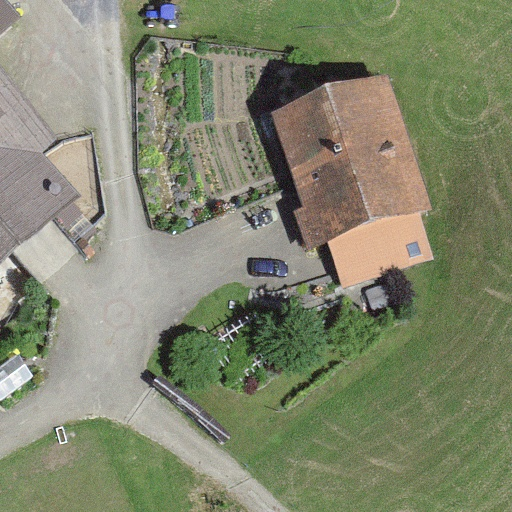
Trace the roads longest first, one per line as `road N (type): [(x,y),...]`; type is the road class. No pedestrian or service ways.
road 1 (unclassified): [(112,0),(123,377)]
road 2 (track): [(123,377),(257,511)]
road 3 (track): [(123,377),(0,445)]
